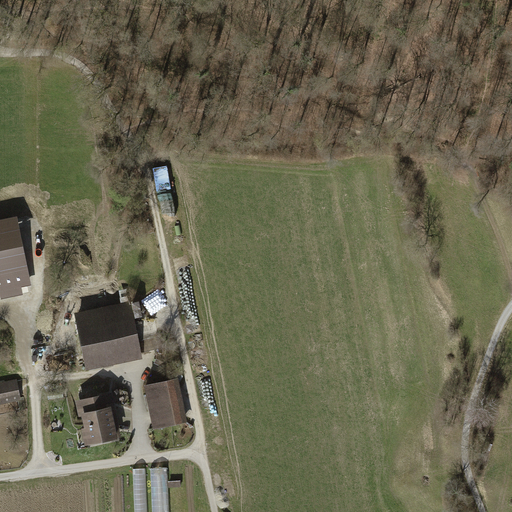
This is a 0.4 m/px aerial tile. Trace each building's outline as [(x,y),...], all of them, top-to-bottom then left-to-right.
[(163,223),(174,222),(172,191),(161,192),(163,223)] [(0,289),(29,284),(16,222),(0,225),(0,289)] [(129,302),(76,314),(88,369),(141,357),(129,302)] [(173,377),(145,383),(154,428),(182,423),(173,377)] [(18,379),(0,381),(0,403),(21,399),(18,379)] [(112,393),(76,400),(79,415),(83,414),(89,443),(117,437),(114,427),(119,426),(112,393)] [(171,511),(169,467),(152,467),(153,511),(171,511)] [(148,511),(147,470),(135,470),(136,511),(148,511)]
